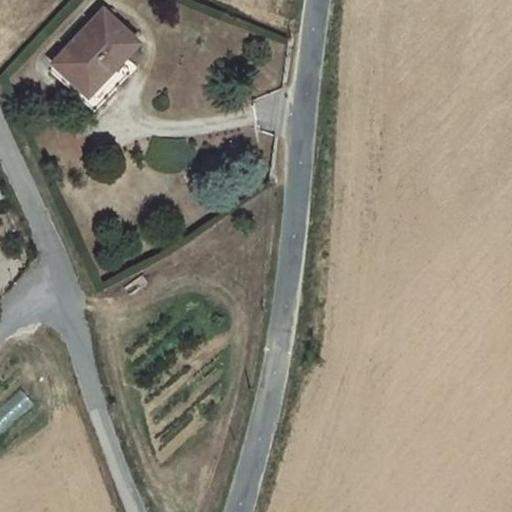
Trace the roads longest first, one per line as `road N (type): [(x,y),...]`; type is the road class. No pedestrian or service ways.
road 1 (tertiary): [(317,0),(279,347),(235,511)]
road 2 (residential): [(0,135),(139,511)]
